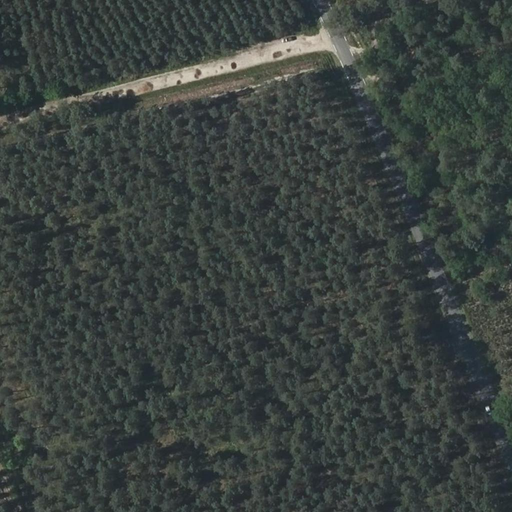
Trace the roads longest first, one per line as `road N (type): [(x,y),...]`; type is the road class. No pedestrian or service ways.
road 1 (tertiary): [(338,38),(511,457)]
road 2 (unclassified): [(338,38),(0,123)]
